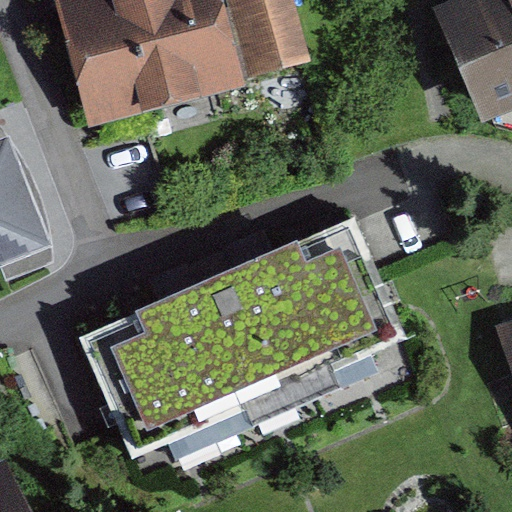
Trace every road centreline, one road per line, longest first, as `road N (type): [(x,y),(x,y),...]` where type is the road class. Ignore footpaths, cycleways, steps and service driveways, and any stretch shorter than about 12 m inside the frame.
road 1 (residential): [(102,277),(410,163),(511,172)]
road 2 (residential): [(102,277),(2,0)]
